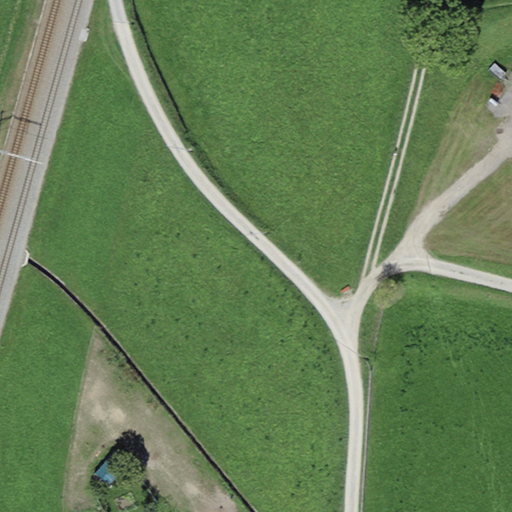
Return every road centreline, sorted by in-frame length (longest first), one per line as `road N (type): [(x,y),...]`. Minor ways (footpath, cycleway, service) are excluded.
road 1 (track): [(427,0),(371,286),(459,185),(511,147)]
road 2 (track): [(350,327),(216,201),(135,69),(113,0)]
road 3 (residential): [(354,511),(358,393),(350,327),(371,286),(413,266),(511,287)]
